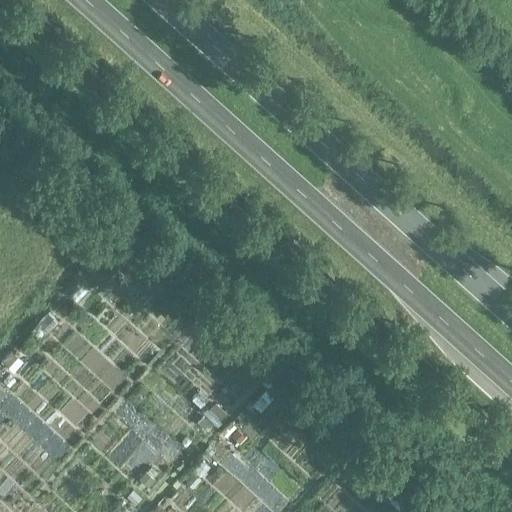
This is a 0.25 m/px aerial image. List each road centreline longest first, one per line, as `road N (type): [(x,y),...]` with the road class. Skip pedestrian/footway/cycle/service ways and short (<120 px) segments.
road 1 (trunk): [(88,0),(511,376)]
road 2 (trunk): [(511,312),(166,0)]
